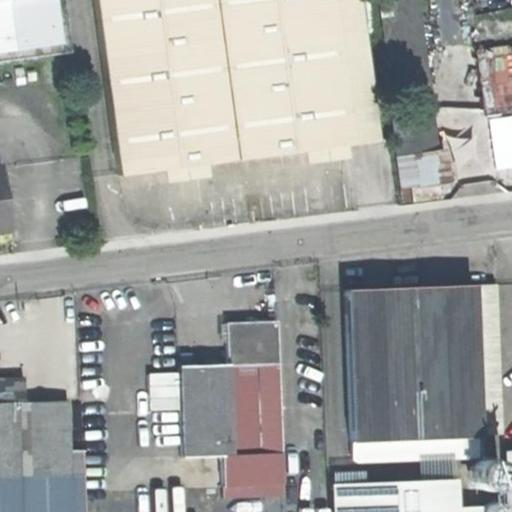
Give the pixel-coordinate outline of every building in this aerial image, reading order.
[(0,0),(0,50),(57,43),(51,0),(0,0)] [(326,0),(90,0),(114,175),(346,144),(326,0)] [(412,0),(377,0),(393,120),(428,116),(412,0)] [(511,103),(511,41),(479,44),(484,106),(511,103)] [(428,116),(393,120),(388,121),(392,155),(432,150),(428,116)] [(341,290),(347,443),(474,437),(474,434),(468,286),(468,285),(341,290)] [(468,286),(474,434),(498,433),(492,285),(468,286)] [(273,321),(223,323),(225,365),(229,456),(229,475),(259,474),(258,454),(278,453),(273,321)] [(229,456),(225,365),(175,367),(178,457),(229,456)] [(150,374),(150,406),(169,406),(168,373),(150,374)] [(0,377),(0,403),(42,402),(41,376),(0,377)] [(0,511),(69,511),(65,401),(42,402),(0,403),(0,511)] [(474,437),(347,443),(348,459),(475,453),(474,437)] [(474,511),(474,501),(449,502),(448,477),(324,484),(325,511),(474,511)] [(511,511),(511,479),(500,481),(500,511),(511,511)] [(499,511),(498,508),(495,504),(490,502),(485,502),(480,505),(477,509),(476,511),(499,511)]
